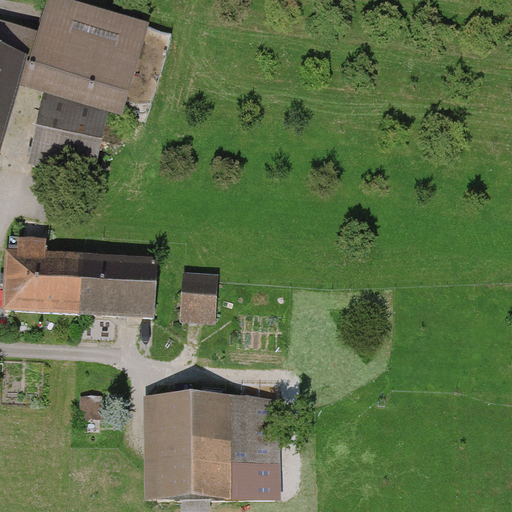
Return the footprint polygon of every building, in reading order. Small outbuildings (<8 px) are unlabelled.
[(0,159),(19,90),(49,98),(36,161),(91,173),(107,113),(125,118),(148,34),(43,6),(33,42),(0,33),(0,159)] [(38,242),(10,241),(6,312),(155,320),(158,268),(37,261),(38,242)] [(183,321),(214,323),(217,282),(185,280),(183,321)] [(103,400),(81,401),(82,426),(104,425),(103,400)] [(279,406),(143,407),(144,511),(251,510),(250,474),(279,474),(279,406)]
